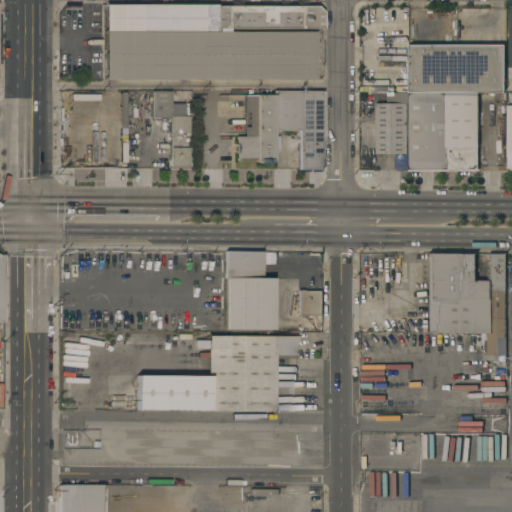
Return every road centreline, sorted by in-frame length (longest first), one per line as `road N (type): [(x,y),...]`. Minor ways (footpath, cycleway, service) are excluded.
road 1 (residential): [(343,511),(342,0)]
road 2 (residential): [(452,423),(0,420)]
road 3 (residential): [(343,476),(0,472)]
road 4 (secondary): [(27,233),(246,235)]
road 5 (secondary): [(30,511),(27,325)]
road 6 (secondary): [(343,237),(511,238)]
road 7 (secondary): [(186,205),(28,204)]
road 8 (secondary): [(343,207),(186,205)]
